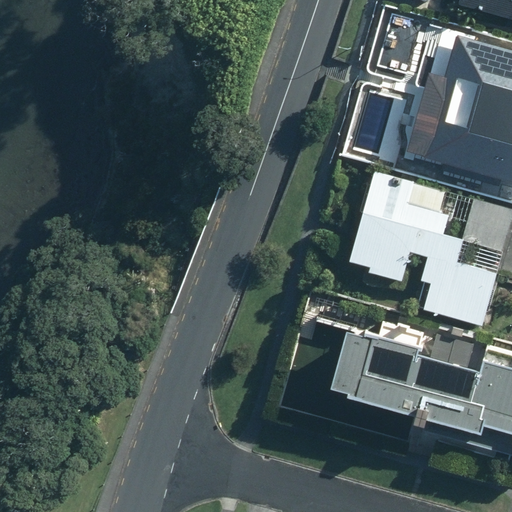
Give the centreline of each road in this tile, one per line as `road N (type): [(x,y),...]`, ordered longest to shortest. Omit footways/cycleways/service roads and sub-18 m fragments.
road 1 (residential): [(163,445),(317,0)]
road 2 (residential): [(381,511),(163,445)]
